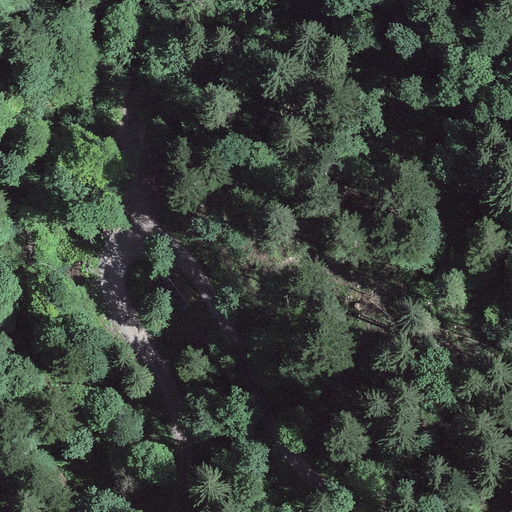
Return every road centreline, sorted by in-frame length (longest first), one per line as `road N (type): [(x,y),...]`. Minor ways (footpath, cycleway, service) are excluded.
road 1 (track): [(172,511),(185,447),(180,421),(114,287),(123,254),(135,242),(153,241),(169,244),(194,271),(291,457),(351,511)]
road 2 (track): [(135,242),(125,157),(130,90),(172,0)]
